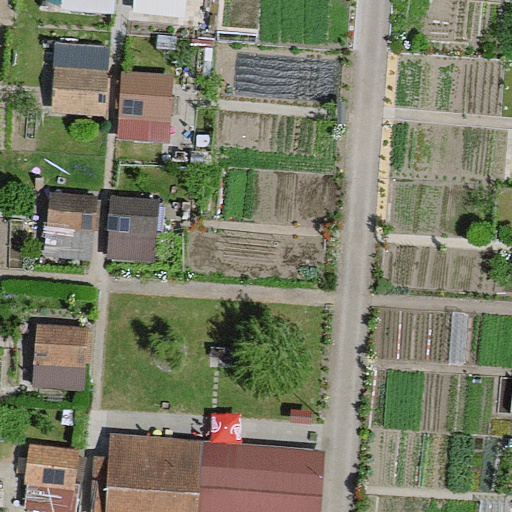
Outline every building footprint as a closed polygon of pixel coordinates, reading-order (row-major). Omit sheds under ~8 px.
[(191,14),(191,0),(140,0),(140,11),(191,14)] [(114,110),(118,42),(61,38),(56,106),(114,110)] [(126,67),(123,137),(179,139),(182,69),(126,67)] [(44,324),(46,384),(98,383),(97,323),(44,324)] [(324,511),(328,448),(112,437),(108,511),(324,511)] [(90,511),(95,448),(37,444),(32,507),(90,511)]
